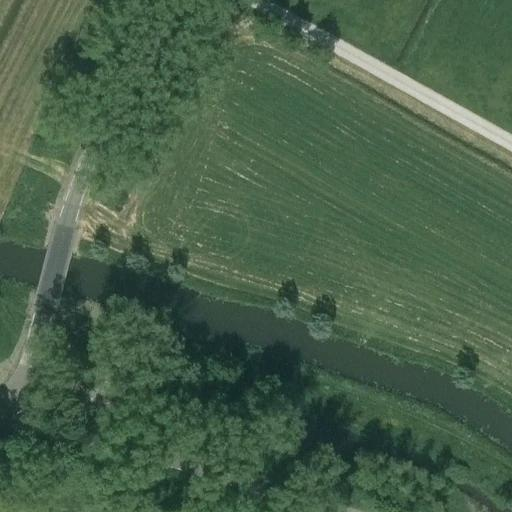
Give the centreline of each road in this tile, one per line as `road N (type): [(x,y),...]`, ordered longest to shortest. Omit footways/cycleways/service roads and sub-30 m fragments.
road 1 (track): [(511,473),(362,398),(88,313),(67,329),(0,316)]
road 2 (unclassified): [(15,418),(84,157),(187,0)]
road 3 (unclassified): [(331,511),(15,418)]
